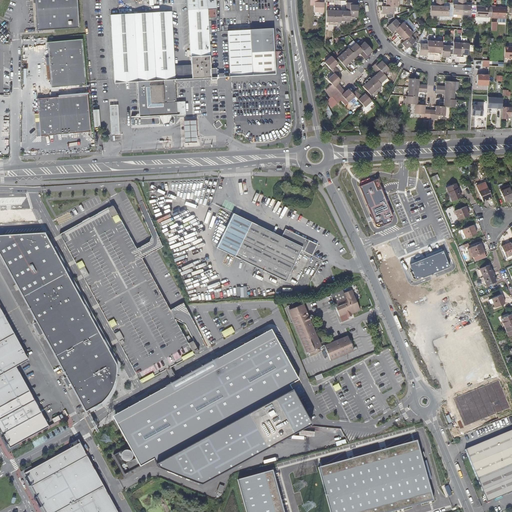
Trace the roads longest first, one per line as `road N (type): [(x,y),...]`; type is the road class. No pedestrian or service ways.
road 1 (tertiary): [(321,167),(408,364)]
road 2 (secondary): [(305,148),(109,160)]
road 3 (secondary): [(0,179),(196,168)]
road 4 (secondary): [(511,142),(323,146)]
road 5 (secondary): [(324,165),(511,152)]
road 6 (unknown): [(403,175),(362,172),(354,180),(374,228),(395,219),(389,187),(402,183)]
road 7 (tertiary): [(288,0),(307,146)]
road 8 (tertiary): [(320,144),(293,0)]
